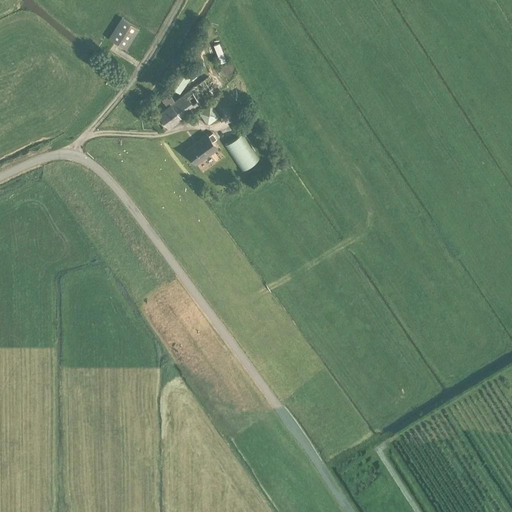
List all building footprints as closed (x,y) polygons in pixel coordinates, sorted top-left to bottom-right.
[(126,49),(139,28),(122,18),(109,38),(126,49)] [(222,62),(227,59),(220,42),(215,44),(222,62)] [(179,93),(192,75),(183,68),(170,86),(179,93)] [(167,107),(158,113),(168,128),(219,91),(209,76),(175,101),(169,94),(162,99),(167,107)] [(212,103),(199,111),(208,124),(220,115),(212,103)] [(196,163),(217,147),(212,141),(217,138),(212,132),(208,136),(207,134),(186,150),(196,163)] [(225,145),(242,170),(260,159),(243,133),(225,145)]
